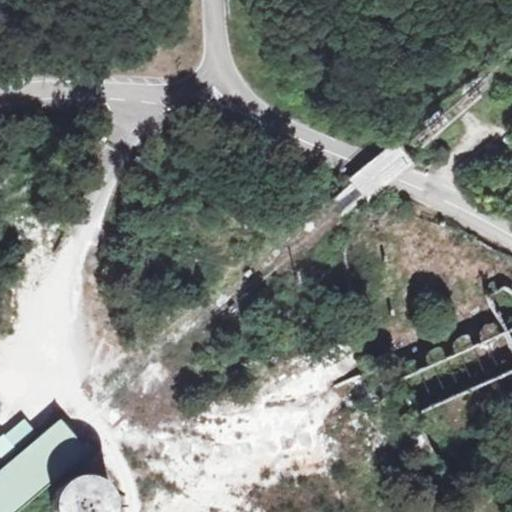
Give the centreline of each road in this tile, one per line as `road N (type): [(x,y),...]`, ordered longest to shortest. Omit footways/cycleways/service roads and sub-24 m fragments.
road 1 (unclassified): [(216,97),(437,189),(511,240)]
road 2 (unclassified): [(0,95),(128,88),(216,97)]
